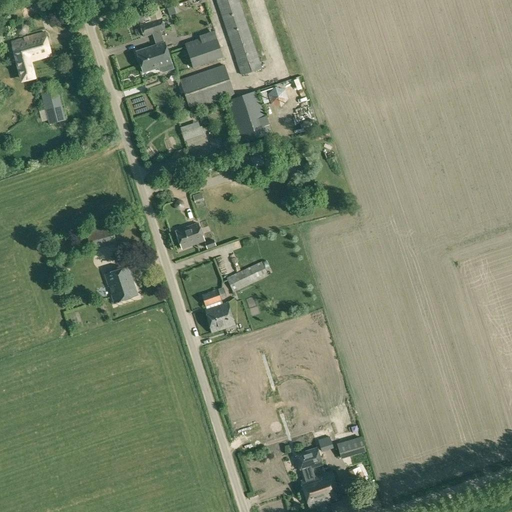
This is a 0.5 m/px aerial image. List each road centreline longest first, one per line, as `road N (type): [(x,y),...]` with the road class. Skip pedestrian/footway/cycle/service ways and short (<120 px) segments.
road 1 (unclassified): [(244,511),(78,0)]
road 2 (unclassified): [(394,511),(511,472)]
